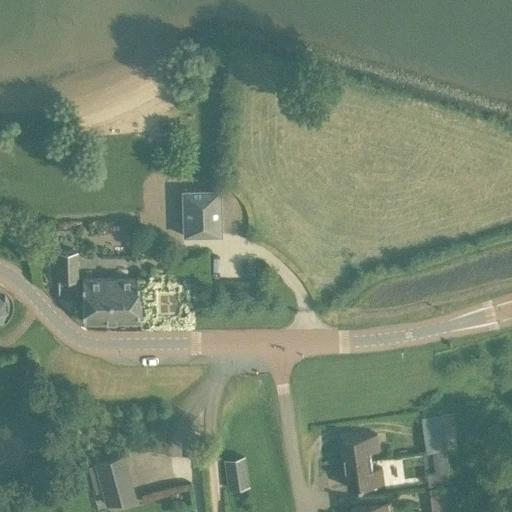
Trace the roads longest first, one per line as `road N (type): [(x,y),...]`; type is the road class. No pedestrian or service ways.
road 1 (tertiary): [(0,268),(84,341),(276,342)]
road 2 (tertiary): [(276,342),(416,333),(511,308)]
road 3 (unclassified): [(302,511),(276,342)]
